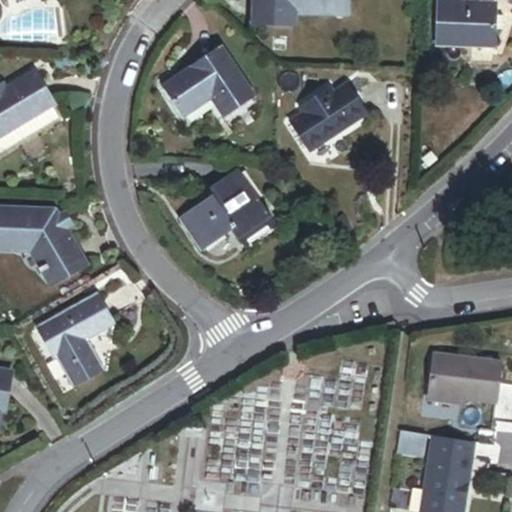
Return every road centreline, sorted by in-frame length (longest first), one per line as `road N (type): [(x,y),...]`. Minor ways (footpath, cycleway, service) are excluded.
road 1 (residential): [(242,348),(155,264),(122,215),(107,151),(111,95),(131,46),(170,0)]
road 2 (residential): [(21,511),(60,463),(242,348)]
road 3 (residential): [(511,139),(383,255)]
road 4 (residential): [(242,348),(383,255)]
road 5 (residential): [(383,255),(419,293),(440,299),(511,288)]
